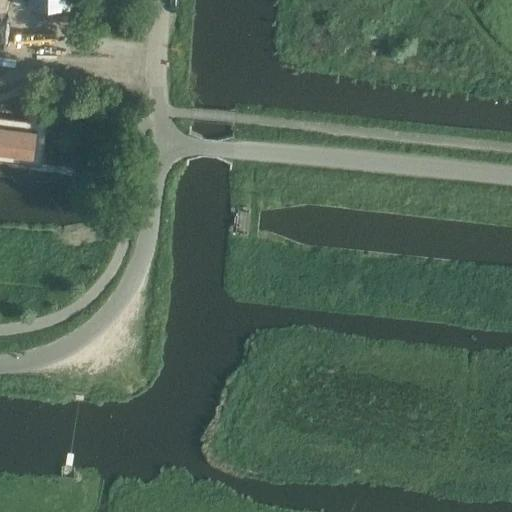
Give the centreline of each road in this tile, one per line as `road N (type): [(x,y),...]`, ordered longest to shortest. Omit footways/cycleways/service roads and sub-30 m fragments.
road 1 (unclassified): [(511,177),(162,144)]
road 2 (unclassified): [(162,144),(145,246),(119,309),(78,346),(0,363)]
road 3 (unclassified): [(162,144),(167,0)]
